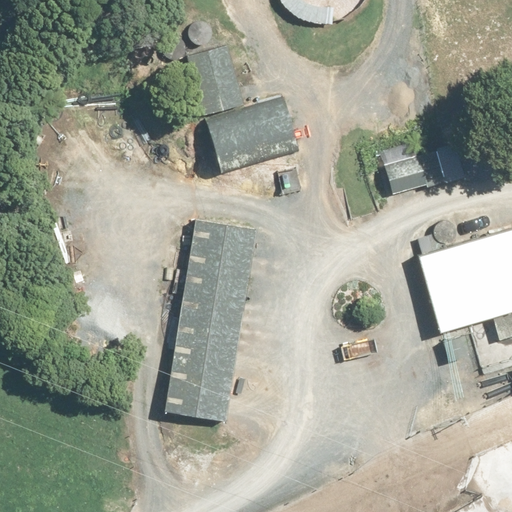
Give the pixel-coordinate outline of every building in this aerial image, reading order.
[(210,17),(188,25),(197,48),(218,41),(210,17)] [(249,104),(232,45),(192,57),(210,116),(249,104)] [(288,95),(209,120),(227,176),(308,150),(288,95)] [(417,159),(413,145),(376,155),(379,169),(377,169),(384,195),(419,185),(413,160),(417,159)] [(173,411),(236,421),(265,230),(202,220),(173,411)] [(511,228),(410,257),(431,332),(487,316),(494,340),(511,334),(511,228)]
